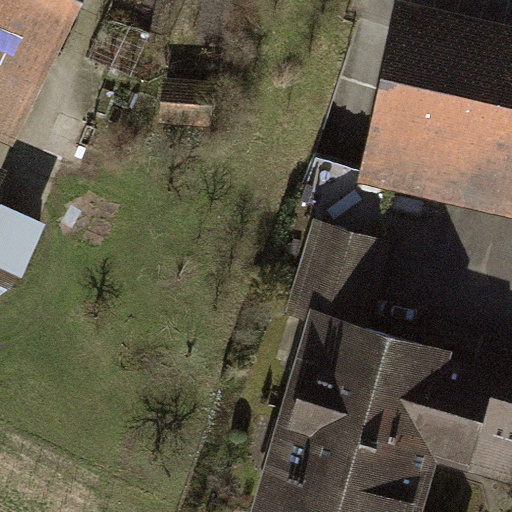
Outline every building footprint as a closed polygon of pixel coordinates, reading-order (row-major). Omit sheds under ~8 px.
[(0,0),(0,136),(13,143),(76,0),(0,0)] [(511,23),(403,0),(398,0),(359,182),(511,215),(511,23)] [(207,83),(157,80),(154,124),(205,127),(207,83)] [(0,195),(0,259),(22,269),(45,213),(0,195)] [(418,511),(435,455),(511,477),(511,335),(433,313),(428,332),(373,316),(396,235),(311,211),(281,313),(301,319),(263,448),(244,511),(418,511)]
